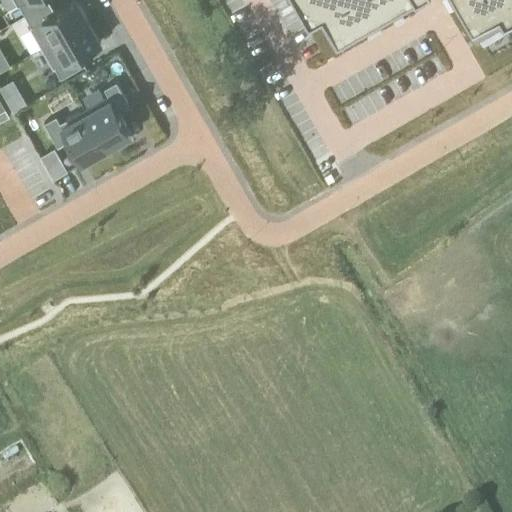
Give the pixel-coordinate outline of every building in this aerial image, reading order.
[(14,0),(18,5),(20,4),(25,14),(50,1),(49,0),(14,0)] [(50,1),(25,14),(32,25),(30,26),(42,48),(51,43),(50,43),(89,20),(77,0),(75,0),(56,11),(50,1)] [(511,0),(299,0),(310,19),(323,11),(339,38),(405,0),(455,0),(473,31),(500,16),(504,24),(511,19),(511,0)] [(89,20),(50,43),(51,43),(62,63),(55,67),(61,77),(86,64),(80,53),(101,41),(89,20)] [(0,48),(0,72),(11,66),(0,48)] [(14,80),(1,87),(14,110),(27,103),(14,80)] [(108,94),(84,108),(107,147),(117,141),(119,144),(133,137),(131,133),(126,125),(127,125),(119,111),(130,105),(117,81),(104,87),(108,94)] [(300,93),(280,103),(298,137),(317,127),(300,93)] [(57,115),(44,122),(58,146),(70,139),(82,161),(83,160),(85,164),(102,155),(100,151),(107,147),(84,108),(60,122),(57,115)] [(10,117),(6,110),(0,113),(0,122),(0,123),(10,117)] [(62,160),(48,168),(53,178),(68,170),(62,160)]
